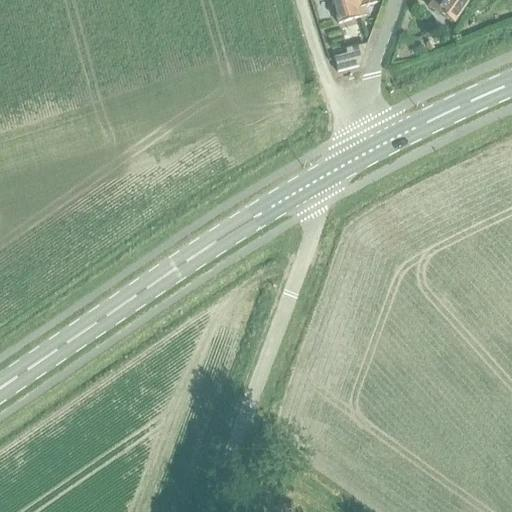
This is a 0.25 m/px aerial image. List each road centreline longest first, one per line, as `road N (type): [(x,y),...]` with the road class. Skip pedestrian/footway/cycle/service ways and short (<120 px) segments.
road 1 (secondary): [(0,390),(306,187)]
road 2 (unclassified): [(306,187),(317,216),(208,511)]
road 3 (secondary): [(365,152),(511,84)]
road 4 (unclassified): [(351,117),(314,57),(299,0)]
road 5 (residential): [(351,117),(397,0)]
